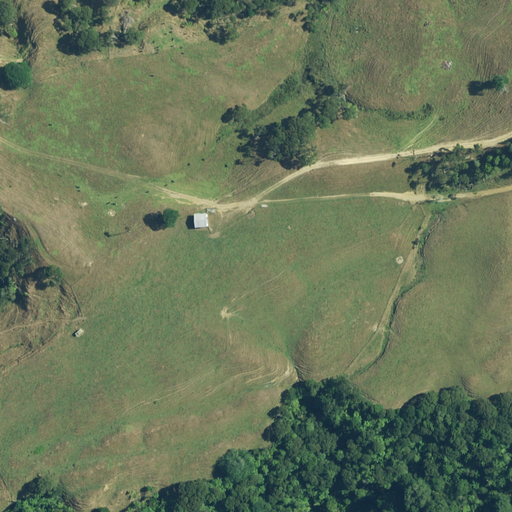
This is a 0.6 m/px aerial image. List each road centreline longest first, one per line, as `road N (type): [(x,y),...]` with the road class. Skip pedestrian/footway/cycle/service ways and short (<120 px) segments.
road 1 (track): [(146,186),(237,208),(298,174),(511,135)]
road 2 (track): [(405,197),(250,203)]
